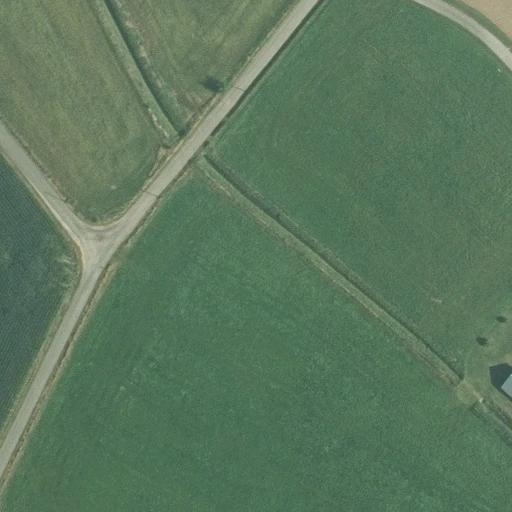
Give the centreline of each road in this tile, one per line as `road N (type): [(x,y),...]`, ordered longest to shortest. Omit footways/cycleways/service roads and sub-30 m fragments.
road 1 (track): [(97,255),(316,0)]
road 2 (track): [(0,471),(97,255)]
road 3 (track): [(0,137),(97,255)]
